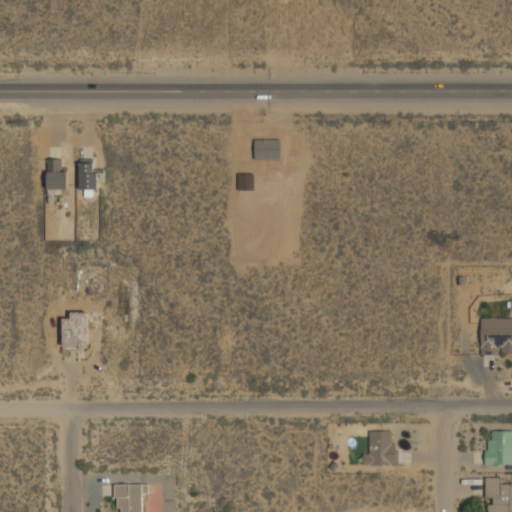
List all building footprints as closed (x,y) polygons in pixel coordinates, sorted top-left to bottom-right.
[(79,188),(97,188),(97,156),(79,156),(79,188)] [(68,191),(68,158),(48,158),(48,191),(68,191)] [(63,318),(62,348),(88,349),(89,306),(71,306),(71,318),(63,318)] [(511,353),(511,316),(481,316),(481,353),(511,353)] [(395,429),(369,430),(369,452),(363,452),(364,464),(396,464),(395,429)] [(511,429),(492,429),(492,439),(485,439),(485,463),(511,463),(511,429)] [(486,476),(486,497),(489,497),(489,511),(511,511),(511,482),(502,482),(502,476),(486,476)] [(144,511),(144,482),(116,482),(116,511),(144,511)]
